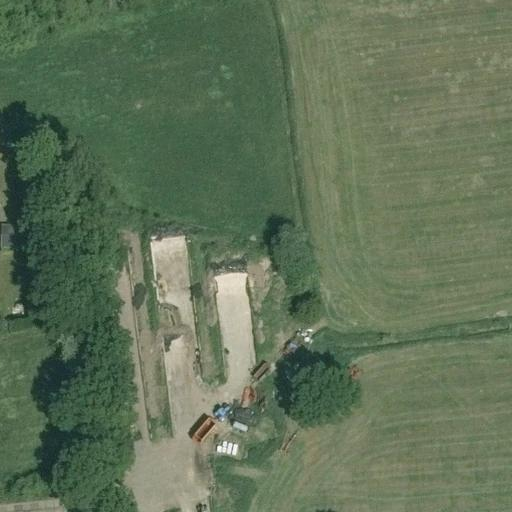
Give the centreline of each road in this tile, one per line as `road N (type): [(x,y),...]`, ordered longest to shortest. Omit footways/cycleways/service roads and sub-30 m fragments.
road 1 (unknown): [(372,0),(382,87),(377,169),(351,234),(310,284),(312,315),(296,373),(287,384),(251,393),(197,393),(187,381),(177,296),(186,277),(210,266),(235,270)]
road 2 (unknown): [(424,511),(478,346),(511,272)]
road 3 (unknown): [(0,80),(245,26)]
road 4 (unknown): [(511,180),(396,179),(377,169)]
